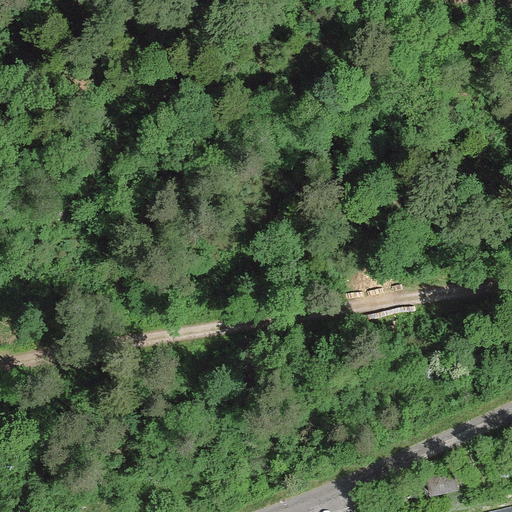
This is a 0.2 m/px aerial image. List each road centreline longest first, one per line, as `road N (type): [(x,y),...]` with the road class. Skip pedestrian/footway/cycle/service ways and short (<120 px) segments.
road 1 (track): [(511,283),(0,370)]
road 2 (residential): [(290,511),(511,413)]
